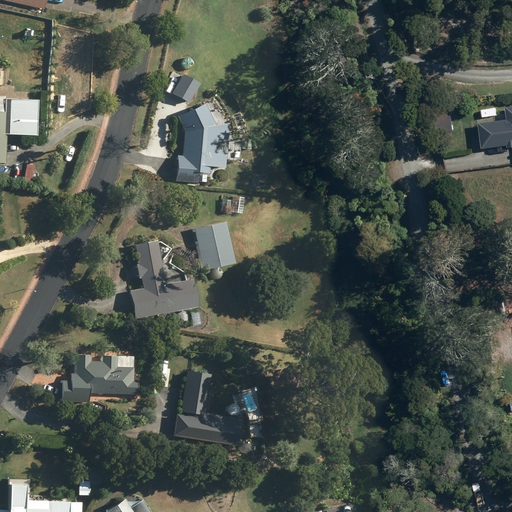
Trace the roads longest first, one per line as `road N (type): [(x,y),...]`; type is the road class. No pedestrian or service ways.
road 1 (residential): [(495,511),(373,0)]
road 2 (residential): [(0,372),(89,218),(152,0)]
